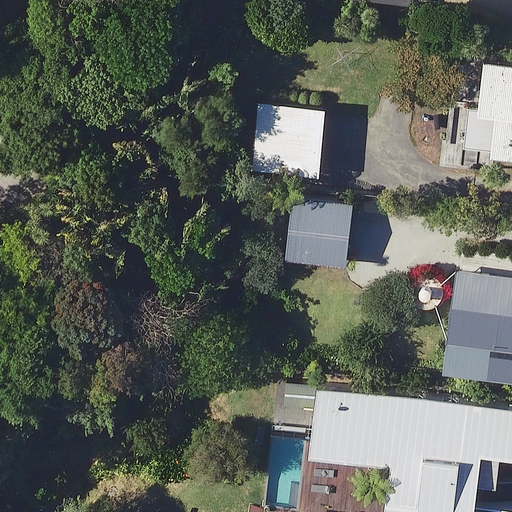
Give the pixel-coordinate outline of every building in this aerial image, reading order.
[(11,0),(0,0),(0,85),(13,86),(11,0)] [(511,58),(481,56),(477,111),(493,112),(489,155),(511,156),(511,58)] [(322,105),(257,99),(251,168),(317,173),(322,105)] [(350,201),(289,198),(285,257),(347,261),(350,201)] [(440,374),(511,381),(511,261),(453,256),(440,374)] [(278,371),(253,369),(250,425),(275,426),(278,371)] [(511,402),(449,398),(449,393),(312,384),(307,453),(388,459),(383,511),(471,511),(474,476),(493,477),(495,453),(511,454),(511,402)] [(292,511),(293,504),(261,502),(260,511),(292,511)]
